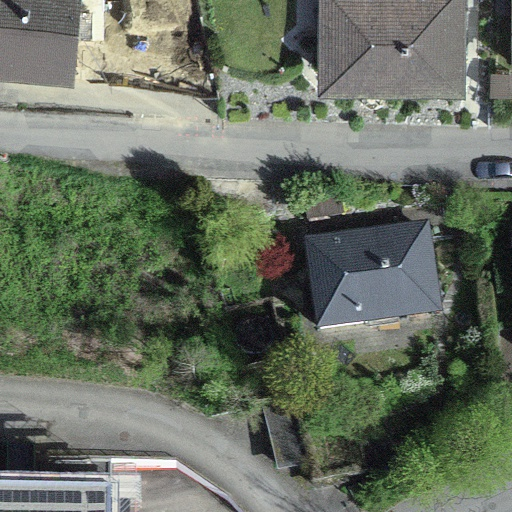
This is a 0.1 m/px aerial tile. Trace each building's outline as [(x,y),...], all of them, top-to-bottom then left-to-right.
[(0,0),(0,66),(66,71),(71,21),(72,0),(0,0)] [(326,0),(325,80),(451,80),(451,0),(326,0)] [(304,202),(308,223),(338,220),(334,199),(304,202)] [(430,312),(420,235),(308,250),(319,331),(364,325),(363,321),(430,312)] [(260,409),(273,467),(303,460),(296,431),(289,401),(259,407),(260,409)] [(296,431),(303,460),(309,488),(340,481),(327,424),(296,431)]
